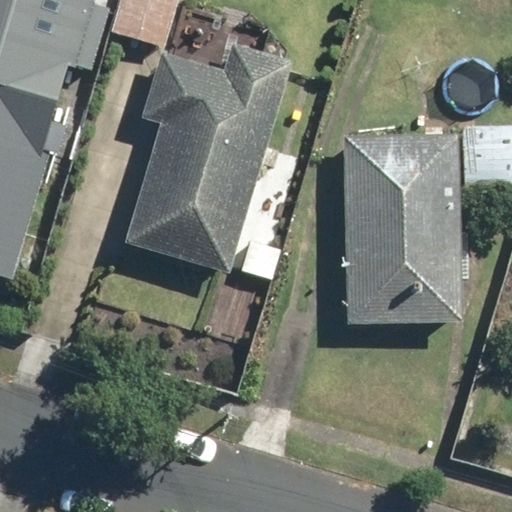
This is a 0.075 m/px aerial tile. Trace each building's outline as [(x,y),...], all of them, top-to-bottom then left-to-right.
[(0,0),(0,276),(16,281),(101,0),(0,0)] [(177,0),(119,0),(111,33),(164,47),(177,0)] [(381,0),(407,9),(410,0),(381,0)] [(164,49),(143,119),(159,124),(125,244),(230,274),(293,57),(235,41),(227,67),(164,49)] [(511,125),(341,133),(350,324),(467,319),(461,192),(511,189),(511,125)]
